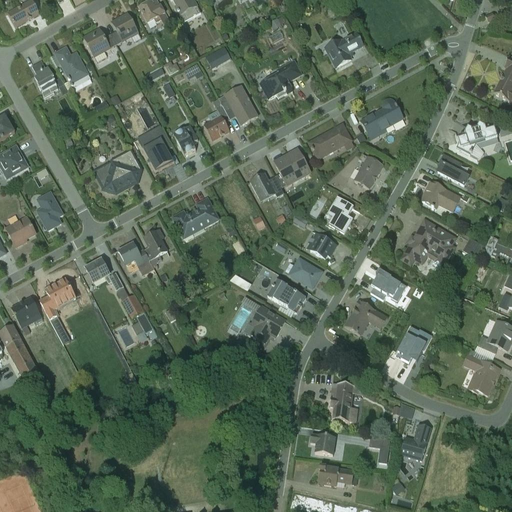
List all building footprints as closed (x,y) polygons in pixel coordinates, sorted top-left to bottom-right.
[(169,0),(183,25),(201,15),(193,0),(169,0)] [(152,35),(171,25),(158,1),(139,11),(152,35)] [(38,15),(32,2),(8,14),(14,27),(38,15)] [(490,15),(484,18),(486,22),(488,25),(494,22),(490,15)] [(124,45),(140,36),(128,16),(112,25),(124,45)] [(96,59),(112,50),(101,30),(84,39),(96,59)] [(352,63),(348,57),(366,47),(358,31),(323,50),(336,72),(352,63)] [(71,87),(89,77),(77,53),(71,57),(67,49),(54,56),(71,87)] [(492,94),(511,102),(511,59),(508,58),(492,94)] [(29,71),(45,98),(59,89),(44,63),(29,71)] [(288,87),(304,79),(296,63),(258,81),(268,103),(291,92),(288,87)] [(178,64),(171,69),(178,78),(185,73),(178,64)] [(204,69),(192,76),(197,85),(209,78),(204,69)] [(169,73),(155,77),(158,84),(172,80),(169,73)] [(175,86),(170,89),(175,102),(181,99),(175,86)] [(240,128),(259,119),(243,87),(224,97),(240,128)] [(372,140),(406,121),(396,104),(362,123),(372,140)] [(212,144),(230,134),(220,116),(201,126),(212,144)] [(0,143),(16,134),(6,117),(0,120),(0,143)] [(478,145),(501,138),(496,119),(454,131),(460,146),(457,151),(472,157),(478,145)] [(318,163),(354,144),(345,127),(309,145),(318,163)] [(186,158),(202,149),(191,128),(175,137),(186,158)] [(154,174),(173,165),(162,141),(143,150),(154,174)] [(0,171),(6,182),(30,169),(17,147),(0,156),(0,171)] [(288,188),(312,176),(299,151),(275,163),(288,188)] [(145,179),(131,154),(112,164),(127,189),(145,179)] [(438,174),(466,189),(472,179),(460,172),(463,166),(444,155),(438,165),(442,167),(438,174)] [(354,182),(370,191),(384,167),(368,158),(354,182)] [(110,199),(127,189),(112,164),(96,174),(110,199)] [(260,204),(276,195),(265,175),(249,183),(260,204)] [(239,223),(259,214),(245,184),(225,193),(239,223)] [(453,215),(462,200),(432,184),(421,204),(437,213),(440,207),(453,215)] [(30,206),(49,236),(69,222),(50,192),(30,206)] [(330,227),(345,236),(354,221),(349,218),(355,208),(339,199),(328,217),(334,220),(330,227)] [(183,241),(221,222),(210,200),(172,219),(183,241)] [(278,232),(292,222),(287,216),(273,226),(278,232)] [(16,248),(37,236),(27,218),(6,230),(16,248)] [(267,219),(259,222),(263,232),(271,229),(267,219)] [(445,269),(461,242),(425,220),(400,260),(412,268),(415,263),(423,268),(428,259),(445,269)] [(144,241),(155,260),(170,252),(160,232),(144,241)] [(307,253),(328,265),(337,247),(316,236),(307,253)] [(485,244),(470,248),(474,262),(488,258),(485,244)] [(125,268),(142,260),(134,245),(118,254),(125,268)] [(287,278),(312,293),(323,275),(298,259),(287,278)] [(95,287),(112,277),(103,260),(86,270),(95,287)] [(397,303),(406,290),(378,273),(379,276),(377,278),(376,277),(375,278),(377,279),(371,290),(374,291),(371,295),(370,296),(383,304),(387,297),(397,303)] [(269,299),(296,314),(305,298),(278,283),(269,299)] [(50,322),(61,316),(52,296),(40,302),(50,322)] [(163,340),(141,299),(130,305),(140,324),(138,325),(148,343),(155,339),(157,344),(163,340)] [(21,330),(41,319),(31,300),(11,310),(21,330)] [(382,333),(391,319),(361,300),(343,327),(362,339),(371,326),(382,333)] [(272,350),(286,326),(260,310),(246,334),(272,350)] [(134,322),(118,329),(126,350),(142,344),(134,322)] [(487,345),(508,354),(511,345),(511,328),(497,322),(487,345)] [(182,337),(187,334),(183,324),(178,326),(182,337)] [(0,336),(23,381),(38,373),(14,327),(0,334),(0,336)] [(411,363),(416,366),(431,339),(419,333),(418,335),(411,331),(394,360),(408,367),(411,363)] [(468,391),(489,400),(501,371),(467,357),(462,369),(475,374),(468,391)] [(329,422),(356,426),(361,389),(334,386),(329,422)] [(404,419),(416,423),(420,411),(408,407),(404,419)] [(401,459),(424,464),(432,430),(418,427),(414,446),(405,444),(401,459)] [(315,456),(335,459),(337,440),(311,437),(310,447),(316,447),(315,456)] [(386,453),(386,467),(395,467),(396,454),(386,453)] [(318,487),(353,491),(355,472),(320,469),(318,487)] [(405,498),(410,492),(405,488),(400,495),(405,498)]
